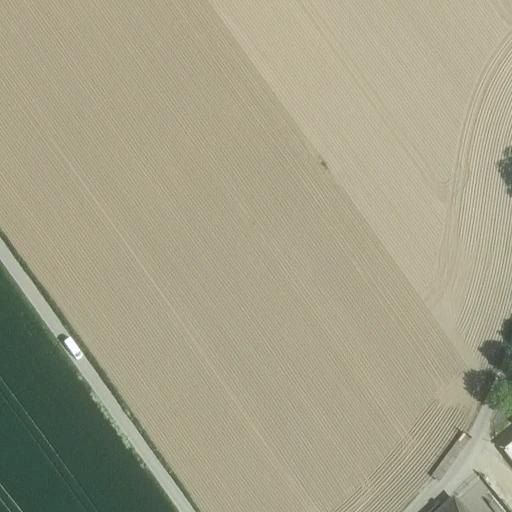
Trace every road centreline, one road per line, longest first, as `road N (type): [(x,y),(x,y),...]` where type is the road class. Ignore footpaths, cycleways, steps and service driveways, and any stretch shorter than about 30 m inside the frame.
road 1 (unclassified): [(187,511),(0,251)]
road 2 (unclassified): [(511,351),(467,445),(414,511)]
